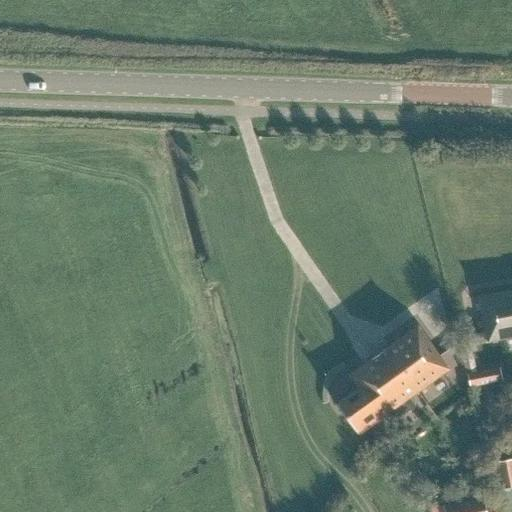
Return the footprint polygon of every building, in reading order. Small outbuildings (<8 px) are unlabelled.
[(511,290),(478,296),(486,343),(511,337),(511,290)] [(418,392),(449,369),(417,326),(386,348),(418,392)] [(413,406),(408,399),(418,392),(386,348),(349,375),(358,389),(336,405),(358,435),(389,412),(395,420),(413,406)] [(466,374),(469,387),(502,381),(499,367),(466,374)] [(393,446),(390,439),(382,443),(386,450),(393,446)] [(500,446),(488,448),(490,457),(501,455),(500,446)] [(511,459),(491,463),(496,490),(511,486),(511,459)] [(484,511),(483,499),(431,508),(431,511),(484,511)]
